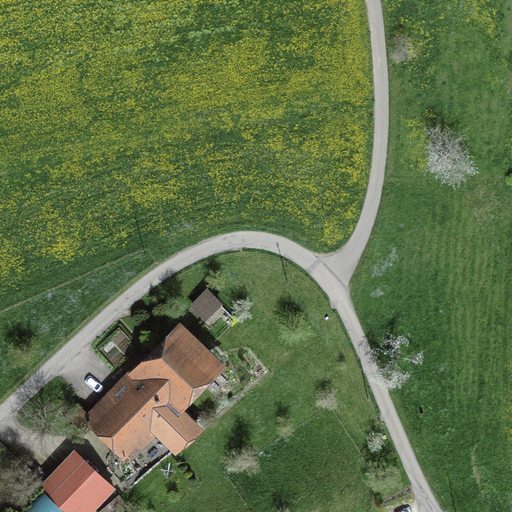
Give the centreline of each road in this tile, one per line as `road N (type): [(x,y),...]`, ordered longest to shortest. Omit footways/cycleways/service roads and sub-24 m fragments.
road 1 (unclassified): [(329,281),(302,256),(262,240),(191,254),(118,306),(0,416)]
road 2 (unclassified): [(372,0),(383,113),(376,188),(363,234),(329,281)]
road 3 (unclassified): [(437,511),(329,281)]
